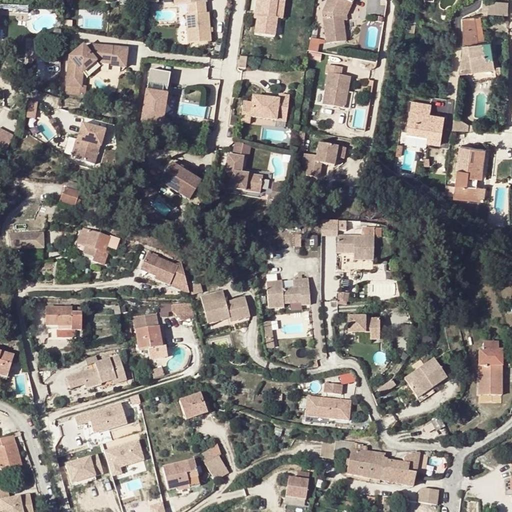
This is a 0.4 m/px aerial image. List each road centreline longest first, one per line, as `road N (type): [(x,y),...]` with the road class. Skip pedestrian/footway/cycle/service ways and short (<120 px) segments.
road 1 (residential): [(460,458),(384,439),(358,371),(346,365),(314,373),(257,361),(254,305)]
road 2 (unknown): [(451,474),(406,492),(382,491),(346,483),(315,454)]
road 3 (residential): [(238,0),(223,128)]
road 4 (residential): [(57,511),(48,461),(20,417),(0,409)]
